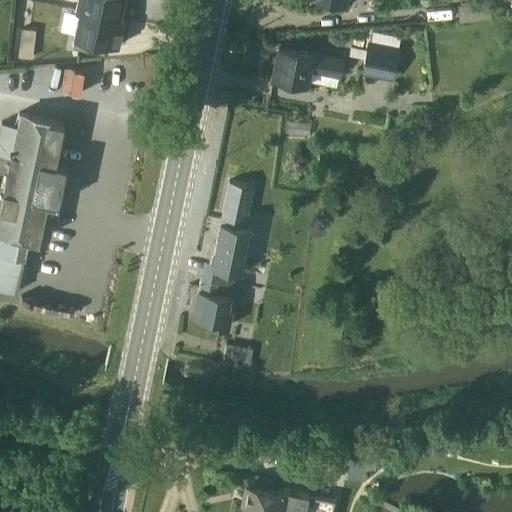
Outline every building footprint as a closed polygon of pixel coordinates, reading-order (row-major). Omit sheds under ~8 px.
[(77,10),(119,18),(122,0),(74,0),(73,8),(77,10)] [(474,0),(456,2),(458,17),(488,14),(486,0),(474,0)] [(74,36),(71,49),(103,55),(105,43),(117,46),(122,19),(119,18),(77,10),(72,36),(74,36)] [(350,47),(348,55),(361,58),(359,72),(391,79),(398,47),(395,46),(397,37),(371,31),(369,41),(366,40),(363,50),(350,47)] [(276,46),(270,76),(289,80),(288,85),(303,88),(305,80),(335,86),(341,60),(276,46)] [(63,67),(58,92),(67,94),(73,70),(63,67)] [(54,161),(62,123),(17,113),(15,124),(0,121),(0,289),(14,293),(16,286),(22,281),(31,239),(36,240),(45,201),(56,203),(64,163),(54,161)] [(285,121),(284,133),(308,135),(309,123),(285,121)] [(231,282),(251,186),(227,181),(206,276),(231,282)] [(231,282),(199,276),(191,314),(206,318),(206,322),(227,327),(230,306),(227,306),(231,282)] [(250,348),(225,343),(222,357),(249,363),(250,348)] [(467,428),(420,427),(420,446),(467,447),(467,428)] [(369,474),(368,448),(345,449),(347,475),(369,474)] [(329,511),(332,501),(243,483),(238,502),(233,502),(230,511),(329,511)]
